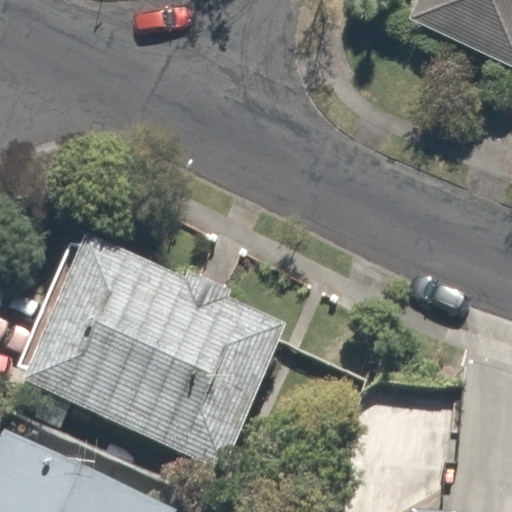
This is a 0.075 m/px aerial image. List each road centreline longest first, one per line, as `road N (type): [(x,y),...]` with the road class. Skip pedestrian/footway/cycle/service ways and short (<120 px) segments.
road 1 (residential): [(189,115),(511,267)]
road 2 (residential): [(0,28),(189,115)]
road 3 (residential): [(189,115),(246,0)]
